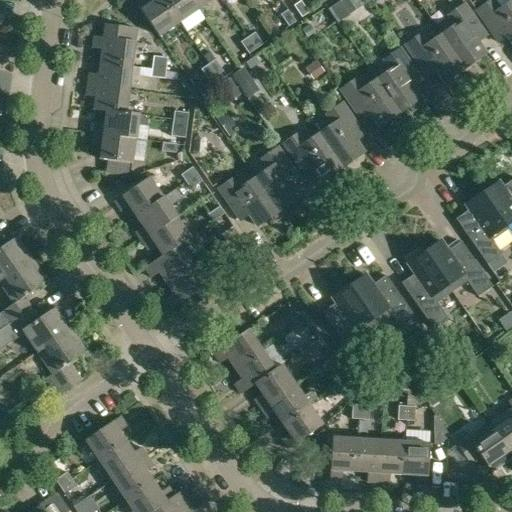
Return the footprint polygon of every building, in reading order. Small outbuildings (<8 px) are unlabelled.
[(135,0),(134,1),(158,36),(178,22),(162,0),(152,0),(149,2),(147,0),(135,0)] [(162,0),(178,22),(198,9),(191,0),(162,0)] [(191,0),(198,9),(210,0),(191,0)] [(340,0),(327,10),(337,24),(367,2),(365,0),(340,0)] [(507,36),(511,43),(511,0),(499,9),(492,0),(491,0),(476,10),(498,42),(507,36)] [(293,6),(301,17),(308,13),(300,1),(293,6)] [(441,35),(464,68),(485,53),(477,42),(486,35),(465,4),(449,15),(455,25),(441,35)] [(280,14),(288,26),(295,21),(287,9),(280,14)] [(99,60),(131,64),(135,29),(103,24),(102,37),(92,36),(90,48),(100,49),(99,60)] [(315,32),(309,25),(302,30),(307,38),(315,32)] [(247,37),(255,49),(262,44),(254,32),(247,37)] [(396,43),(390,35),(382,40),(388,49),(396,43)] [(435,70),(443,82),(446,86),(458,78),(456,73),(464,68),(441,35),(427,44),(421,35),(404,46),(426,77),(435,70)] [(240,42),(248,54),(255,49),(247,37),(240,42)] [(376,79),(399,112),(408,106),(412,113),(425,104),(412,86),(421,80),(399,49),(384,60),(391,70),(376,79)] [(153,56),(151,67),(166,68),(167,58),(153,56)] [(208,64),(215,76),(223,71),(215,59),(208,64)] [(85,83),(127,89),(131,64),(99,60),(97,74),(86,73),(85,83)] [(305,67),(314,79),(324,72),(315,60),(305,67)] [(201,70),(208,81),(215,76),(208,64),(201,70)] [(151,67),(150,77),(164,79),(166,68),(151,67)] [(246,99),(258,91),(242,68),(231,76),(246,99)] [(216,86),(227,103),(240,94),(229,77),(216,86)] [(371,115),(379,127),(399,112),(376,79),(363,89),(356,79),(340,91),(361,121),(371,115)] [(92,110),(104,112),(104,111),(124,113),(124,112),(127,89),(85,83),(83,95),(94,96),(92,110)] [(436,88),(427,92),(437,115),(446,111),(436,88)] [(319,134),(341,167),(362,153),(355,142),(363,136),(342,104),(326,115),(332,125),(319,134)] [(92,134),(133,139),(143,140),(146,115),(124,112),(124,113),(104,111),(104,112),(102,124),(93,122),(92,134)] [(173,118),(187,120),(188,113),(174,111),(173,118)] [(170,136),(185,138),(187,120),(173,118),(170,136)] [(98,160),(130,164),(133,139),(92,134),(90,145),(100,146),(98,160)] [(312,170),(320,181),(341,167),(319,134),(304,144),(298,134),(281,145),(303,177),(312,170)] [(195,157),(202,157),(205,154),(207,139),(204,135),(197,135),(194,137),(193,154),(195,157)] [(161,151),(175,153),(176,144),(162,142),(161,151)] [(254,179),(276,212),(297,197),(290,185),(298,179),(277,148),(261,159),(268,169),(254,179)] [(0,154),(0,166),(10,167),(10,155),(0,154)] [(180,175),(185,182),(197,174),(192,167),(180,175)] [(185,182),(190,189),(202,181),(197,174),(185,182)] [(127,206),(134,216),(161,198),(147,177),(113,201),(119,211),(127,206)] [(248,214),(256,225),(276,212),(254,179),(240,188),(233,178),(216,189),(238,221),(248,214)] [(498,180),(481,193),(506,230),(511,225),(511,181),(504,187),(498,180)] [(140,241),(175,218),(168,208),(181,198),(174,189),(162,199),(161,198),(134,216),(142,226),(134,232),(140,241)] [(463,206),(467,212),(456,220),(491,273),(505,263),(490,241),(506,230),(481,193),(463,206)] [(207,214),(212,222),(224,214),(219,206),(207,214)] [(162,256),(178,245),(188,238),(175,218),(140,241),(147,251),(154,245),(162,256)] [(237,233),(232,226),(221,234),(225,241),(237,233)] [(225,241),(230,249),(242,240),(237,233),(225,241)] [(0,280),(31,259),(16,236),(0,246),(0,280)] [(466,281),(477,296),(491,286),(460,241),(446,250),(440,241),(423,252),(450,291),(466,281)] [(165,283),(192,265),(178,245),(162,256),(143,268),(150,278),(158,272),(165,283)] [(450,291),(423,252),(406,264),(413,274),(400,283),(431,327),(446,317),(435,302),(450,291)] [(0,314),(6,325),(31,307),(24,296),(46,281),(31,259),(0,280),(0,285),(12,304),(0,312),(0,314)] [(164,298),(171,308),(205,285),(192,265),(165,283),(172,293),(164,298)] [(364,275),(348,287),(376,326),(391,316),(401,331),(416,320),(385,276),(371,285),(364,275)] [(376,326),(348,287),(331,298),(335,303),(321,312),(351,354),(365,344),(360,337),(376,326)] [(0,330),(0,349),(23,334),(37,353),(70,330),(55,308),(39,319),(31,307),(6,325),(7,326),(0,330)] [(290,319),(295,327),(307,319),(302,311),(290,319)] [(511,317),(509,314),(498,322),(505,331),(511,326),(511,317)] [(295,327),(300,334),(312,326),(307,319),(295,327)] [(47,378),(59,396),(82,380),(70,363),(86,353),(70,330),(37,353),(52,375),(47,378)] [(234,368),(261,350),(247,330),(212,354),(219,364),(227,358),(234,368)] [(308,346),(313,353),(326,345),(320,338),(308,346)] [(419,349),(430,365),(444,355),(433,339),(419,349)] [(445,353),(455,366),(469,355),(460,343),(445,353)] [(239,394),(254,384),(274,370),(261,350),(234,368),(241,379),(233,385),(239,394)] [(253,400),(259,409),(294,386),(281,366),(274,370),(254,384),(261,395),(253,400)] [(331,378),(336,386),(348,378),(343,370),(331,378)] [(462,385),(455,375),(445,382),(452,392),(462,385)] [(340,392),(341,393),(353,385),(348,378),(336,386),(340,392)] [(266,419),(274,413),(281,424),(308,406),(308,405),(316,399),(311,391),(302,397),(294,386),(259,409),(266,419)] [(336,395),(340,392),(336,386),(332,389),(336,395)] [(490,423),(511,454),(511,396),(506,400),(511,408),(490,423)] [(6,412),(14,424),(35,410),(28,400),(23,404),(22,402),(6,412)] [(350,419),(358,420),(359,405),(352,404),(350,419)] [(358,420),(368,420),(370,406),(359,405),(358,420)] [(280,440),(287,450),(322,426),(308,406),(281,424),(288,434),(280,440)] [(397,419),(406,420),(407,406),(398,406),(397,419)] [(406,420),(414,421),(415,407),(407,406),(406,420)] [(435,416),(433,416),(434,444),(439,444),(449,436),(435,416)] [(85,440),(99,460),(126,442),(119,432),(127,427),(120,417),(85,440)] [(479,456),(491,473),(511,458),(511,454),(490,423),(469,438),(463,430),(451,439),(469,464),(479,456)] [(355,472),(357,439),(332,438),(330,480),(341,481),(342,472),(355,472)] [(378,483),(381,441),(357,439),(355,472),(367,473),(367,483),(378,483)] [(403,476),(405,442),(381,441),(378,483),(388,484),(389,475),(403,476)] [(99,460),(112,480),(147,456),(141,448),(133,453),(126,442),(99,460)] [(414,486),(427,487),(429,444),(405,442),(403,476),(415,476),(414,486)] [(112,480),(126,500),(153,481),(146,472),(154,466),(147,456),(112,480)] [(54,480),(59,487),(72,479),(66,472),(54,480)] [(59,487),(64,494),(77,486),(72,479),(59,487)] [(134,511),(150,511),(174,496),(168,487),(160,492),(153,481),(126,500),(134,511)] [(150,511),(188,511),(183,503),(190,498),(184,489),(174,496),(150,511)]
